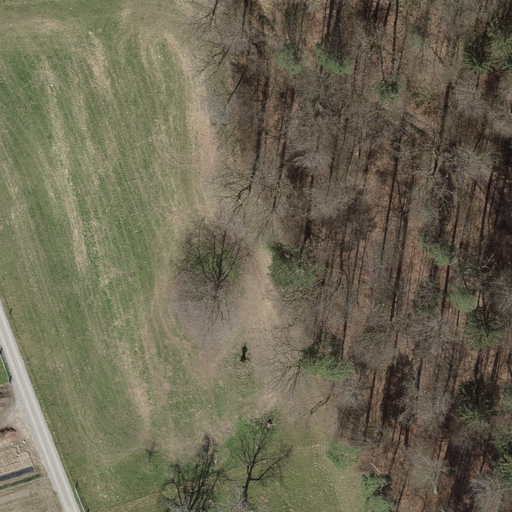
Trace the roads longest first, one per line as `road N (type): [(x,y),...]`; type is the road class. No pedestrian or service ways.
road 1 (track): [(216,0),(463,156),(511,215)]
road 2 (track): [(73,511),(0,322)]
